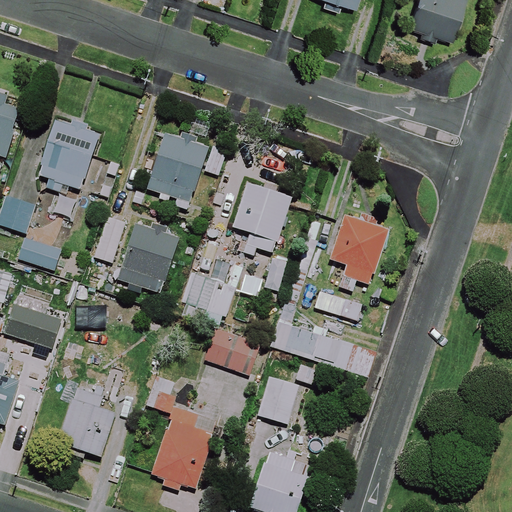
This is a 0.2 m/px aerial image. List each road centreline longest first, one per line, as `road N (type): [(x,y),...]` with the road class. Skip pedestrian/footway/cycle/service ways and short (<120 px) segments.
road 1 (residential): [(480,148),(28,0)]
road 2 (residential): [(365,511),(480,148)]
